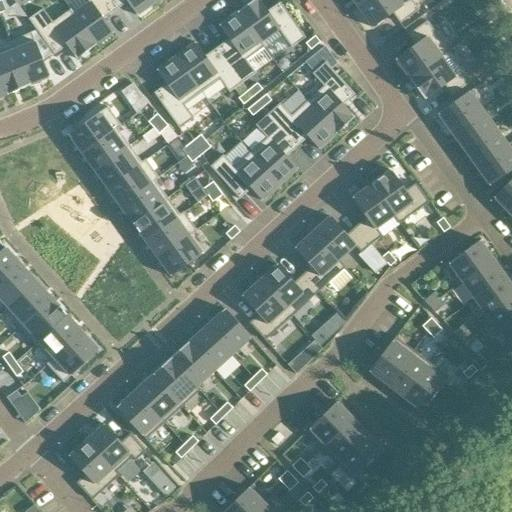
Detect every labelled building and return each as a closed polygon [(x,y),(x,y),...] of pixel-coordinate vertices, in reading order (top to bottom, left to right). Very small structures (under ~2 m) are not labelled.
[(63,0),(70,10),(95,46),(113,33),(104,19),(116,10),(108,0),(63,0)] [(108,0),(116,10),(127,2),(137,16),(156,2),(153,0),(108,0)] [(259,0),(253,0),(238,11),(261,43),(262,42),(279,30),(291,48),(306,38),(280,2),(268,11),(259,0)] [(368,0),(358,7),(373,28),(393,13),(400,23),(419,10),(412,0),(408,0),(403,4),(400,0),(368,0)] [(43,9),(28,19),(54,55),(67,45),(77,59),(95,46),(70,10),(53,22),(43,9)] [(229,39),(217,47),(243,83),(256,73),(246,60),(265,46),(262,42),(261,43),(238,11),(219,25),(229,39)] [(415,44),(395,59),(410,79),(441,57),(442,58),(450,52),(427,21),(408,34),(415,44)] [(31,32),(11,41),(29,85),(50,77),(31,32)] [(315,36),(305,43),(311,50),(320,42),(315,36)] [(11,41),(0,45),(0,73),(9,94),(29,85),(11,41)] [(195,42),(176,56),(202,92),(219,79),(229,93),(243,83),(217,47),(205,56),(195,42)] [(323,47),(314,55),(319,61),(329,54),(323,47)] [(492,47),(479,56),(489,68),(501,59),(492,47)] [(166,84),(154,93),(179,128),(194,118),(184,104),(202,92),(176,56),(157,70),(166,84)] [(479,56),(467,66),(476,78),(489,68),(479,56)] [(441,57),(410,79),(425,100),(445,85),(452,95),(471,81),(463,70),(455,76),(442,58),(441,57)] [(323,86),(307,101),(337,133),(354,117),(343,105),(355,94),(325,62),(312,74),(323,86)] [(0,97),(9,94),(0,73),(0,97)] [(507,82),(497,89),(502,96),(511,89),(507,82)] [(257,83),(248,90),(253,97),(262,89),(257,83)] [(132,84),(122,91),(133,106),(139,112),(148,104),(142,98),(132,84)] [(511,89),(502,96),(506,103),(511,98),(511,89)] [(248,90),(238,98),(243,105),(253,97),(248,90)] [(469,91),(438,114),(451,132),(482,109),(469,91)] [(266,94),(257,102),(262,108),(271,101),(266,94)] [(280,103),(268,114),(297,147),(308,137),(319,149),(337,133),(307,101),(291,115),(280,103)] [(257,102),(247,110),(252,116),(262,108),(257,102)] [(107,106),(68,135),(81,153),(116,127),(118,129),(121,126),(107,106)] [(482,109),(451,132),(464,150),(495,127),(482,109)] [(157,114),(148,122),(153,128),(163,120),(157,114)] [(267,138),(250,152),(280,185),(298,169),(286,156),(297,147),(268,114),(255,125),(267,138)] [(163,120),(153,128),(159,134),(168,126),(163,120)] [(116,127),(81,153),(94,170),(129,145),(118,129),(116,127)] [(495,127),(464,150),(477,168),(508,145),(495,127)] [(201,135),(191,142),(196,148),(206,141),(201,135)] [(206,141),(196,148),(201,155),(211,147),(206,141)] [(191,142),(182,150),(187,156),(196,148),(191,142)] [(129,145),(94,170),(107,188),(142,163),(142,162),(129,145)] [(511,150),(508,145),(477,168),(490,186),(511,169),(511,150)] [(196,148),(187,156),(192,162),(201,155),(196,148)] [(223,154),(210,166),(239,199),(251,189),(262,201),(280,185),(250,152),(234,167),(223,154)] [(142,163),(107,188),(120,206),(155,180),(156,181),(159,178),(145,159),(142,162),(142,163)] [(391,170),(372,184),(394,216),(393,216),(399,224),(429,202),(416,183),(406,190),(391,170)] [(511,179),(493,197),(509,213),(511,210),(511,179)] [(155,180),(120,206),(132,223),(168,198),(156,181),(155,180)] [(213,182),(203,189),(208,195),(218,188),(213,182)] [(372,184),(352,198),(367,218),(356,226),(371,244),(382,236),(377,228),(393,216),(394,216),(372,184)] [(218,188),(208,195),(212,202),(222,195),(218,188)] [(168,198),(132,223),(145,241),(181,216),(180,214),(168,198)] [(181,216),(145,241),(158,259),(190,236),(197,231),(183,211),(180,214),(181,216)] [(330,216),(312,232),(338,261),(339,260),(355,246),(361,253),(371,244),(356,226),(347,235),(330,216)] [(443,218),(436,223),(443,232),(450,228),(443,218)] [(234,226),(225,234),(231,240),(240,232),(234,226)] [(312,232),(295,248),(311,267),(303,274),(318,292),(346,267),(339,260),(338,261),(312,232)] [(190,236),(158,259),(171,277),(202,254),(190,236)] [(480,240),(448,263),(461,281),(493,258),(480,240)] [(5,247),(0,251),(0,283),(21,264),(5,247)] [(388,252),(382,257),(390,266),(396,261),(388,252)] [(493,258),(461,281),(474,299),(506,276),(493,258)] [(21,264),(0,283),(0,298),(8,306),(8,307),(37,281),(21,264)] [(277,264),(260,280),(292,316),(318,292),(303,274),(294,282),(277,264)] [(511,285),(506,276),(474,299),(487,317),(511,299),(511,285)] [(260,280),(242,296),(258,315),(249,323),(265,340),(292,316),(260,280)] [(8,306),(4,310),(20,328),(52,298),(37,281),(8,307),(8,306)] [(433,293),(424,301),(429,307),(438,299),(433,293)] [(52,298),(20,328),(36,345),(68,316),(52,298)] [(438,299),(429,307),(435,313),(444,304),(438,299)] [(511,299),(487,317),(500,335),(511,326),(511,299)] [(225,309),(207,325),(233,354),(251,338),(225,309)] [(337,315),(328,323),(336,332),(345,323),(337,315)] [(68,316),(36,345),(50,361),(51,362),(83,333),(68,316)] [(431,318),(422,326),(428,332),(437,324),(431,318)] [(437,324),(428,332),(433,338),(442,330),(437,324)] [(207,325),(189,342),(215,371),(233,354),(207,325)] [(462,325),(454,333),(459,339),(468,330),(462,325)] [(468,330),(459,339),(465,345),(473,336),(468,330)] [(50,361),(46,364),(63,382),(99,350),(83,333),(51,362),(50,361)] [(396,337),(369,371),(387,385),(413,350),(396,337)] [(189,342),(171,358),(197,387),(198,386),(215,371),(189,342)] [(413,350),(387,385),(405,398),(431,364),(413,350)] [(9,352),(2,357),(9,367),(16,362),(9,352)] [(297,355),(288,365),(296,374),(306,364),(297,355)] [(171,358),(153,375),(182,407),(201,390),(198,386),(197,387),(171,358)] [(16,362),(9,367),(16,377),(23,372),(16,362)] [(431,364),(405,398),(422,412),(449,378),(431,364)] [(472,365),(463,373),(468,379),(477,371),(472,365)] [(261,369),(253,377),(258,383),(267,375),(261,369)] [(153,375),(135,391),(164,423),(182,407),(153,375)] [(253,377),(244,386),(250,391),(258,383),(253,377)] [(29,381),(23,386),(30,395),(36,391),(29,381)] [(135,391),(117,407),(146,440),(164,423),(135,391)] [(227,402),(218,411),(224,416),(233,408),(227,402)] [(337,402),(306,432),(321,448),(352,418),(337,402)] [(218,411),(210,419),(215,425),(224,416),(218,411)] [(352,418),(321,448),(337,464),(368,434),(352,418)] [(104,424),(87,440),(116,472),(117,471),(132,457),(136,461),(146,451),(130,434),(121,442),(104,424)] [(368,434),(337,464),(352,480),(383,450),(368,434)] [(193,436),(184,444),(190,450),(198,442),(193,436)] [(87,440),(70,455),(86,474),(76,483),(92,500),(120,475),(117,471),(116,472),(87,440)] [(184,444),(175,453),(181,458),(190,450),(184,444)] [(300,458),(292,466),(297,472),(306,464),(300,458)] [(306,464),(297,472),(303,478),(311,469),(306,464)] [(287,471),(278,479),(284,485),(293,476),(287,471)] [(164,476),(155,484),(166,495),(175,487),(164,476)] [(293,476),(284,485),(289,491),(298,482),(293,476)] [(321,479),(312,487),(318,493),(326,485),(321,479)] [(148,486),(139,494),(152,508),(161,500),(148,486)] [(249,487),(223,511),(255,511),(265,503),(249,487)] [(307,492),(299,500),(304,506),(313,498),(307,492)] [(272,511),(265,503),(255,511),(272,511)]
